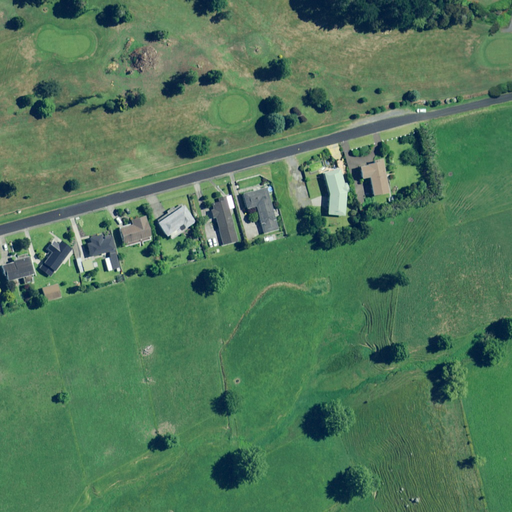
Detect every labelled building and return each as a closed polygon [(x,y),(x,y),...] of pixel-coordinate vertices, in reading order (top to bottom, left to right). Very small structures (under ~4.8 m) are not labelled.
[(389,192),(382,162),(358,166),(361,179),(369,177),(372,196),(389,192)] [(328,195),(327,214),(344,215),(346,185),(343,183),(340,169),(323,173),(328,195)] [(357,185),(356,182),(353,183),(358,205),(364,203),(360,185),(357,185)] [(278,229),(266,188),(242,195),(246,209),(255,207),(263,234),(278,229)] [(237,241),(225,197),(218,199),(219,202),(211,204),(213,209),(210,210),(212,218),(215,217),(222,245),(237,241)] [(194,222),(182,204),(174,209),(173,207),(166,211),(167,214),(156,221),(165,237),(168,235),(170,237),(179,231),(177,227),(182,224),(185,228),(194,222)] [(151,238),(145,216),(130,220),(132,225),(119,229),(124,246),(151,238)] [(119,268),(111,235),(104,236),(105,239),(102,240),(101,235),(89,238),(90,243),(86,244),(89,257),(108,252),(110,258),(104,259),(107,271),(119,268)] [(58,245),(53,241),(46,249),(51,253),(39,268),(50,277),(71,249),(61,241),(58,245)] [(34,273),(29,257),(0,266),(5,282),(34,273)] [(94,269),(91,259),(81,262),(84,272),(94,269)] [(61,298),(58,284),(42,288),(45,301),(61,298)]
